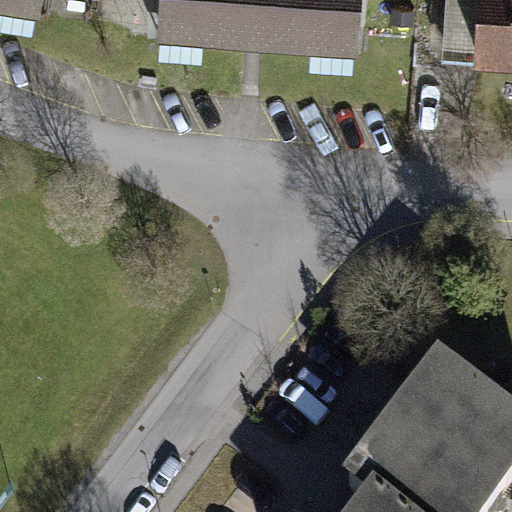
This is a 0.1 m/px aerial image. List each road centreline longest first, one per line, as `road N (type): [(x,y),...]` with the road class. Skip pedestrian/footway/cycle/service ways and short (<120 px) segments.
road 1 (residential): [(134,511),(271,321),(320,190)]
road 2 (residential): [(0,109),(117,160),(320,190)]
road 3 (residential): [(320,190),(511,192)]
